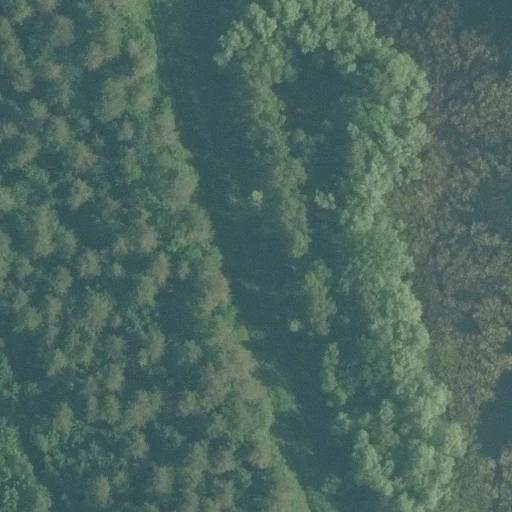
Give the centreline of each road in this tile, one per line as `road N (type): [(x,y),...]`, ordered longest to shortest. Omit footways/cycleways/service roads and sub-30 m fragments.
road 1 (track): [(143,0),(252,364)]
road 2 (track): [(305,511),(252,364)]
